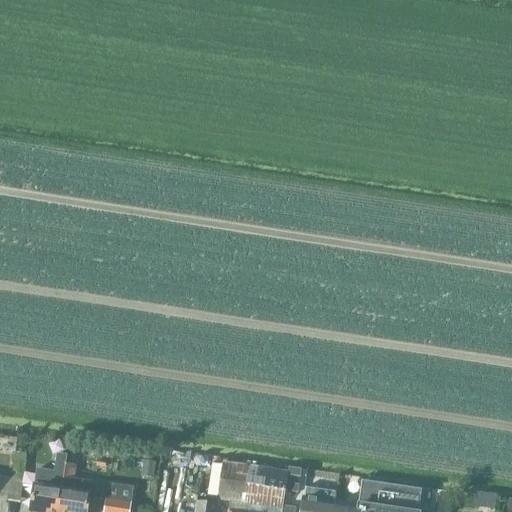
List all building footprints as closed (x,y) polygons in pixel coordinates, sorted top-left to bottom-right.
[(34,484),(30,511),(59,511),(66,464),(67,456),(58,455),(55,473),(37,470),(35,485),(34,484)] [(15,456),(14,465),(12,477),(23,478),(25,458),(15,456)] [(66,464),(59,511),(87,511),(92,483),(74,480),(76,466),(66,464)] [(223,464),(218,499),(231,501),(230,511),(229,511),(282,511),(283,509),(288,474),(223,464)] [(290,469),(288,477),(300,479),(302,471),(290,469)] [(303,498),(300,511),(419,511),(422,491),(362,482),(358,506),(335,503),(337,493),(305,488),(304,498),(303,498)] [(287,484),(286,492),(298,494),(299,486),(287,484)] [(109,485),(104,511),(129,511),(133,489),(109,485)] [(437,498),(436,506),(448,507),(449,500),(437,498)]
